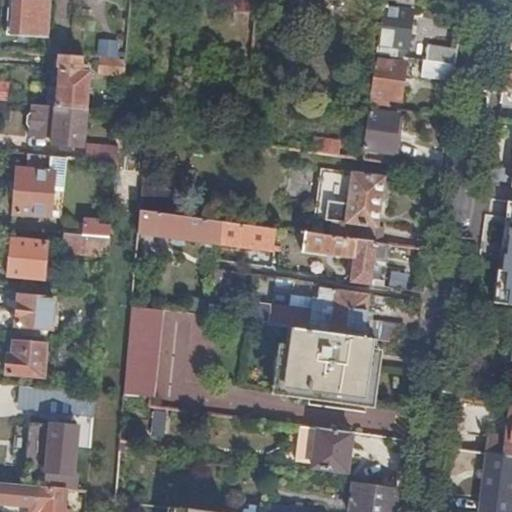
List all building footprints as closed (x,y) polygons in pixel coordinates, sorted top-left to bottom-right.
[(26,37),(48,38),(50,0),(8,0),(6,35),(19,36),(26,37)] [(239,0),(238,13),(255,15),(256,0),(239,0)] [(377,55),(396,57),(398,48),(408,49),(413,11),(383,7),(377,55)] [(235,37),(253,38),(255,15),(238,13),(235,37)] [(423,61),(455,66),(457,51),(425,46),(423,61)] [(59,55),(55,107),(88,109),(91,71),(87,70),(87,65),(80,65),(81,57),(59,55)] [(97,73),(125,76),(126,61),(98,59),(97,73)] [(376,59),(370,102),(377,103),(378,98),(401,101),(406,63),(376,59)] [(422,76),(453,81),(455,66),(423,61),(422,76)] [(511,69),(505,68),(503,89),(511,89),(511,69)] [(149,98),(147,126),(175,129),(177,101),(149,98)] [(55,107),(32,105),(31,113),(30,127),(29,135),(52,137),(51,143),(84,146),(88,109),(55,107)] [(368,112),(363,154),(369,154),(370,150),(394,153),(399,116),(368,112)] [(314,139),(312,152),(338,156),(339,142),(314,139)] [(88,144),(86,160),(116,163),(118,146),(88,144)] [(54,156),(28,155),(27,170),(17,169),(14,213),(50,217),(54,172),(53,172),(54,156)] [(332,221),(330,236),(382,243),(383,228),(378,227),(384,178),(321,169),(314,218),(332,221)] [(142,183),(140,210),(164,213),(167,187),(142,183)] [(140,210),(138,233),(217,244),(219,221),(164,213),(140,210)] [(219,221),(217,244),(271,251),(272,246),(273,228),(219,221)] [(84,224),(82,234),(103,235),(104,225),(84,224)] [(82,234),(62,232),(61,252),(108,256),(110,236),(103,235),(82,234)] [(302,251),(279,248),(278,260),(291,262),(292,258),(303,260),(304,252),(348,258),(353,259),(351,268),(350,283),(384,287),(384,280),(371,278),(373,259),(386,260),(388,244),(382,243),(330,236),(305,232),(302,251)] [(47,243),(11,240),(8,277),(44,279),(47,243)] [(162,263),(158,311),(162,311),(174,313),(177,266),(180,266),(180,264),(162,263)] [(97,265),(94,294),(105,295),(107,266),(97,265)] [(214,269),(213,282),(231,284),(233,271),(214,269)] [(270,306),(267,326),(289,328),(363,338),(369,296),(321,288),(320,300),(315,300),(313,315),(290,311),(290,308),(288,308),(270,306)] [(0,306),(0,334),(32,337),(41,337),(46,338),(47,329),(52,330),(55,299),(18,296),(16,309),(0,306)] [(291,296),(288,308),(290,308),(290,311),(313,315),(315,300),(291,296)] [(151,396),(154,396),(162,311),(158,311),(131,307),(124,393),(151,396)] [(379,323),(377,340),(396,343),(399,325),(379,323)] [(100,342),(102,328),(91,328),(90,341),(100,342)] [(363,338),(289,328),(280,394),(366,406),(376,340),(363,338)] [(99,354),(100,342),(90,341),(55,339),(54,349),(99,354)] [(40,344),(32,343),(13,342),(12,355),(7,354),(6,375),(44,378),(46,344),(40,344)] [(96,392),(34,386),(33,403),(76,408),(75,418),(93,419),(96,392)] [(511,406),(506,440),(489,438),(487,453),(511,456),(511,406)] [(44,487),(67,490),(72,490),(75,455),(89,455),(89,447),(84,446),(84,450),(76,449),(78,426),(50,424),(44,487)] [(351,434),(299,427),(295,459),(313,461),(312,467),(346,472),(351,434)] [(511,511),(511,456),(487,453),(479,511),(511,511)] [(87,491),(88,473),(78,472),(77,490),(87,491)] [(44,487),(0,483),(0,503),(31,506),(30,511),(70,511),(71,508),(65,507),(67,490),(44,487)] [(394,511),(398,490),(353,483),(350,511),(394,511)]
